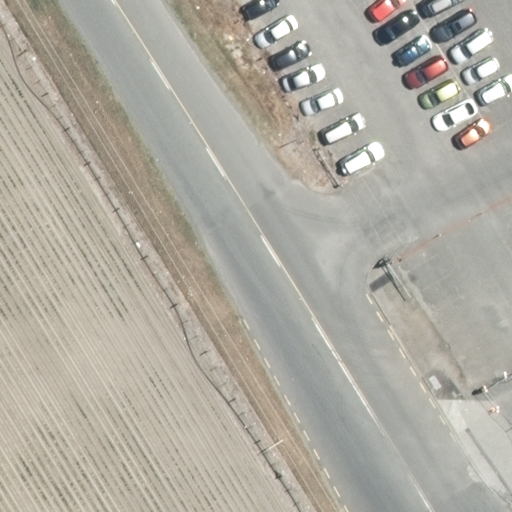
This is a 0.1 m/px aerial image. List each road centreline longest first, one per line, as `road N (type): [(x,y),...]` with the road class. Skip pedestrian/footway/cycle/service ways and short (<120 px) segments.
road 1 (tertiary): [(430,511),(107,0)]
road 2 (unknown): [(426,184),(319,0)]
road 3 (unknown): [(275,266),(426,184)]
road 4 (unknown): [(386,441),(511,386)]
